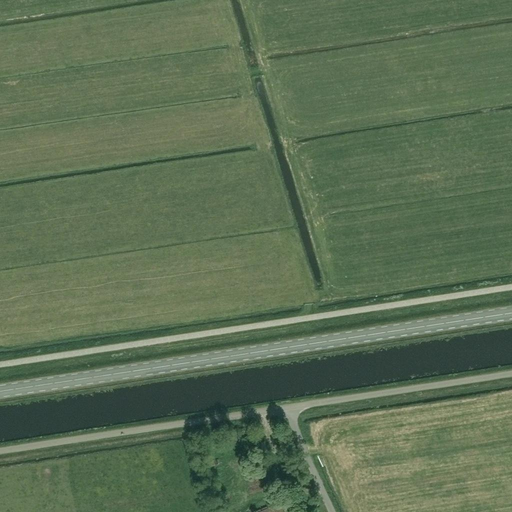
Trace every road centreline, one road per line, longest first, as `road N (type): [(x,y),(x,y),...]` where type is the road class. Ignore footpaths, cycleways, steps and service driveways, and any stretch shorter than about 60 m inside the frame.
road 1 (primary): [(511,313),(0,391)]
road 2 (unclassified): [(0,451),(289,407)]
road 3 (unclassified): [(289,407),(511,373)]
